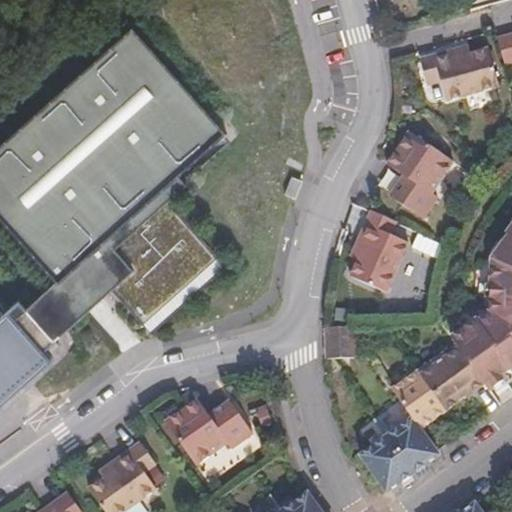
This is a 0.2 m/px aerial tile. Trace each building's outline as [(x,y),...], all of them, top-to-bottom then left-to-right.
[(134,25),(0,144),(0,191),(69,269),(176,174),(227,129),(134,25)] [(500,83),(490,45),(452,54),(450,47),(435,50),(447,96),(500,83)] [(445,152),(409,128),(396,147),(402,151),(393,165),(403,172),(389,192),(421,214),(436,193),(433,190),(441,177),(433,172),(445,152)] [(69,269),(28,313),(53,342),(114,291),(150,333),(224,268),(166,205),(187,187),(176,174),(69,269)] [(406,238),(364,219),(357,234),(364,237),(349,272),(385,288),(406,238)] [(487,311),(477,318),(511,365),(511,366),(511,222),(506,231),(508,232),(491,256),(487,311)] [(0,417),(49,373),(42,363),(49,356),(54,360),(62,353),(53,342),(28,313),(17,324),(0,305),(0,417)] [(475,316),(445,336),(446,338),(453,347),(472,374),(477,380),(479,383),(484,390),(504,375),(503,371),(511,365),(477,318),(475,316)] [(353,360),(353,328),(324,329),(325,361),(353,360)] [(453,347),(414,374),(439,409),(479,383),(477,380),(472,374),(453,347)] [(408,418),(413,425),(439,409),(414,374),(411,370),(385,388),(405,416),(406,418),(408,418)] [(175,410),(156,424),(181,460),(200,446),(206,454),(219,445),(222,450),(244,434),(221,402),(200,417),(192,407),(180,416),(175,410)] [(405,416),(380,434),(407,471),(433,453),(413,425),(408,418),(406,418),(405,416)] [(357,450),(383,488),(407,471),(380,434),(369,442),(357,450)] [(112,466),(81,488),(97,511),(116,511),(149,489),(121,450),(108,460),(112,466)] [(273,511),(314,511),(301,493),(287,502),(273,511)] [(36,511),(55,511),(49,502),(36,511)] [(458,511),(477,511),(471,503),(458,511)]
